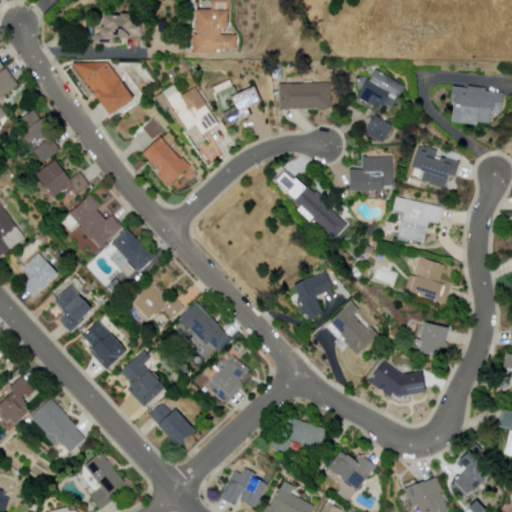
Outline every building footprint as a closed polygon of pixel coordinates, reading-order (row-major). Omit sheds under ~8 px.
[(233,2),(233,10),(231,10),(231,30),(224,30),(224,37),(240,37),(239,52),(219,51),(219,55),(195,54),(196,31),(198,32),(199,11),(215,12),(215,1),(233,2)] [(130,40),(122,40),(122,38),(116,39),(116,43),(118,42),(118,45),(111,46),(97,46),(97,36),(103,35),(102,28),(107,28),(106,16),(127,15),(133,15),(134,17),(138,17),(139,24),(143,24),(143,37),(130,37),(130,40)] [(111,64),(123,82),(124,80),(125,82),(132,77),(136,84),(130,88),(139,100),(116,117),(103,99),(100,101),(97,95),(91,85),(104,76),(96,65),(111,64)] [(0,76),(9,70),(21,87),(0,102),(0,104),(9,117),(0,123),(0,76)] [(386,106),(382,105),(380,109),(361,100),(365,92),(362,90),(360,80),(368,78),(374,81),(377,73),(408,87),(403,98),(401,97),(399,102),(395,111),(386,106)] [(333,84),(334,109),(285,111),(284,85),(333,84)] [(185,98),(198,89),(210,106),(209,107),(221,125),(206,136),(199,127),(191,132),(180,117),(181,116),(177,109),(169,114),(159,98),(176,86),(185,98)] [(225,112),(231,109),(228,100),(233,98),(232,96),(239,93),(235,86),(217,95),(221,102),(218,104),(223,115),(226,114),(225,112)] [(258,88),(264,103),(251,110),(255,118),(232,128),(226,114),(225,112),(231,109),(239,109),(233,98),(232,96),(239,93),(258,88)] [(489,91),(489,92),(508,95),(506,115),(497,114),(495,126),(483,124),(483,127),(456,124),(458,105),(455,105),(457,89),(471,91),(472,89),(489,91)] [(24,120),(37,112),(43,121),(45,120),(54,133),(40,143),(39,140),(31,146),(23,134),(30,129),(24,120)] [(385,144),(369,135),(378,118),(395,127),(385,144)] [(155,142),(146,131),(157,121),(166,132),(155,142)] [(164,139),(183,161),(185,159),(193,168),(171,189),(161,178),(164,176),(146,155),(164,139)] [(45,166),(36,153),(54,140),(63,152),(45,166)] [(463,155),(461,160),(465,162),(458,180),(452,178),(448,191),(422,181),(425,174),(415,170),(421,151),(426,153),(427,148),(440,153),(438,161),(443,163),(444,159),(450,160),(453,152),(463,155)] [(396,158),(397,188),(387,189),(387,193),(353,194),(353,171),(367,171),(366,159),(396,158)] [(38,176),(58,161),(73,181),(83,174),(93,187),(79,198),(75,193),(71,195),(68,191),(57,200),(38,176)] [(275,183),(287,169),(318,196),(321,193),(336,207),(334,210),(352,226),(340,239),(275,183)] [(94,196),(104,208),(100,212),(109,222),(115,217),(127,229),(104,250),(81,225),(73,232),(66,224),(74,217),(72,216),(94,196)] [(447,210),(443,227),(434,225),(429,245),(422,243),(421,246),(402,241),(408,214),(397,211),(400,199),(447,210)] [(0,202),(28,240),(1,260),(0,258),(0,202)] [(115,245),(131,231),(158,260),(142,274),(140,273),(137,275),(118,254),(121,252),(115,245)] [(369,248),(376,250),(375,256),(367,254),(369,248)] [(25,271),(41,255),(61,277),(36,300),(25,288),(33,280),(25,271)] [(448,267),(443,281),(456,285),(449,305),(412,293),(413,291),(409,290),(413,276),(419,279),(420,277),(421,278),(426,261),(448,267)] [(328,273),(336,290),(319,299),(327,315),(313,322),(311,316),(307,318),(300,304),(302,303),(301,300),(302,299),(296,288),(317,278),(317,279),(328,273)] [(172,295),(188,311),(175,323),(165,313),(159,318),(158,317),(152,322),(136,305),(142,300),(141,298),(155,285),(168,298),(172,295)] [(74,287),(84,298),(83,299),(95,312),(85,321),(87,323),(74,335),(62,323),(69,316),(57,303),(74,287)] [(363,312),(357,318),(371,332),(373,329),(382,337),(362,358),(330,327),(353,302),(363,312)] [(184,321),(201,305),(236,343),(222,355),(213,346),(210,349),(184,321)] [(81,342),(101,323),(129,352),(109,372),(81,342)] [(427,324),(453,331),(445,360),(421,354),(424,342),(422,342),(427,324)] [(153,361),(146,367),(168,390),(147,410),(131,392),(136,387),(124,374),(146,353),(153,361)] [(236,358),(252,372),(243,382),(245,384),(244,386),(246,388),(230,407),(209,389),(236,358)] [(407,377),(426,374),(430,395),(412,398),(413,403),(401,406),(370,383),(386,361),(407,377)] [(1,409),(16,395),(12,391),(24,379),(37,393),(26,404),(29,407),(28,409),(33,414),(19,428),(13,422),(10,425),(3,418),(7,415),(1,409)] [(33,419),(53,400),(80,428),(78,430),(88,441),(73,456),(63,445),(58,449),(48,439),(50,437),(33,419)] [(178,412),(200,434),(183,450),(162,429),(163,428),(152,417),(165,405),(175,415),(178,412)] [(511,458),(509,458),(511,444),(511,429),(499,426),(502,410),(511,412),(511,458)] [(290,437),(295,421),(333,433),(326,455),(295,446),(291,459),(273,454),(279,434),(290,437)] [(87,467),(103,454),(128,485),(114,497),(117,501),(104,511),(102,511),(92,499),(104,489),(87,467)] [(348,459),(349,457),(357,463),(361,466),(366,460),(380,470),(362,495),(329,471),(342,454),(348,459)] [(461,462),(469,455),(478,465),(483,461),(495,476),(466,500),(454,486),(469,472),(461,462)] [(238,473),(244,477),(247,470),(259,476),(257,480),(271,487),(259,510),(241,501),(238,508),(224,501),(238,473)] [(429,483),(429,484),(439,479),(446,493),(443,494),(449,506),(448,507),(450,511),(422,511),(421,508),(417,510),(408,491),(421,485),(422,487),(429,483)] [(0,511),(0,490),(6,492),(4,498),(12,500),(8,511),(0,511)] [(318,508),(315,511),(268,511),(271,507),(274,509),(284,491),(318,508)]
